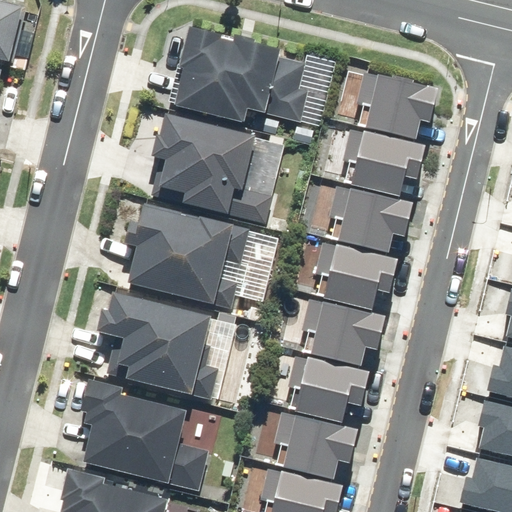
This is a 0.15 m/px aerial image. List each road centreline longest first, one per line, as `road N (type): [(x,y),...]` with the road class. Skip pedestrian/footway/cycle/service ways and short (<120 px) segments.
road 1 (residential): [(504,30),(386,511)]
road 2 (residential): [(0,435),(107,0)]
road 3 (residential): [(382,0),(504,30)]
